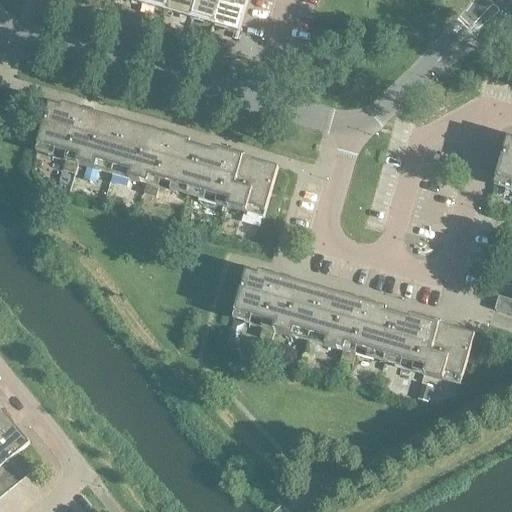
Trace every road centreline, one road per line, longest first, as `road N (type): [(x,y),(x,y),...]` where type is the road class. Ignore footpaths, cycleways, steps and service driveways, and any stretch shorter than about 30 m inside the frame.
road 1 (residential): [(4,37),(254,107)]
road 2 (residential): [(386,265),(432,279),(451,270),(479,167),(479,148),(464,137)]
road 3 (residential): [(52,511),(86,477),(0,375)]
road 4 (residential): [(354,136),(325,234),(332,249),(386,265)]
road 5 (residential): [(464,137),(443,135),(419,151),(386,265)]
road 6 (residential): [(354,136),(462,39)]
